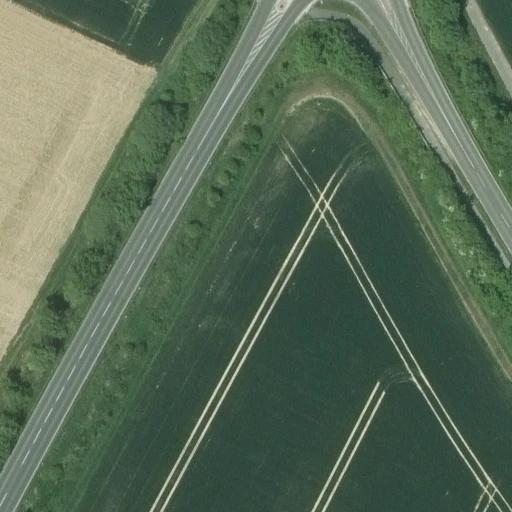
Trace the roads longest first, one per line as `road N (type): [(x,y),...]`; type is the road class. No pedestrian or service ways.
road 1 (track): [(88,511),(259,191),(315,111),(347,109),(376,133),(511,363)]
road 2 (primary): [(307,0),(16,511)]
road 3 (track): [(0,415),(229,0)]
road 4 (tertiary): [(511,213),(412,54),(390,0)]
